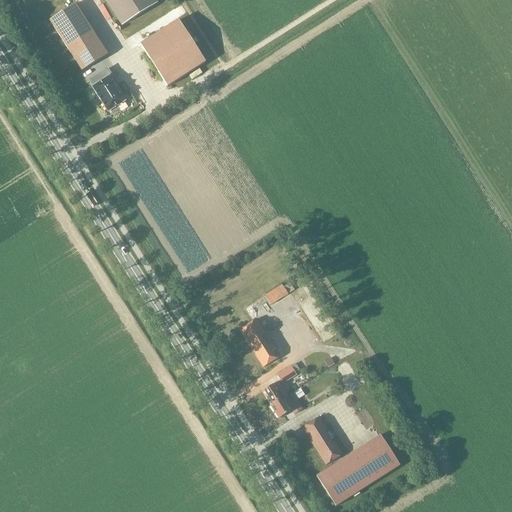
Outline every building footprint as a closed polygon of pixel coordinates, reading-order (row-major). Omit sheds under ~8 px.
[(69,0),(47,13),(77,65),(104,50),(75,0),(69,0)] [(105,0),(122,26),(158,3),(155,0),(105,0)] [(205,63),(191,41),(178,21),(140,45),(167,87),(205,63)] [(109,77),(92,87),(107,112),(110,111),(112,114),(118,110),(116,106),(124,101),(120,94),(122,93),(118,87),(116,88),(109,77)] [(270,306),(288,295),(281,285),(264,296),(270,306)] [(262,315),(266,312),(260,303),(255,306),(262,315)] [(263,368),(280,357),(256,320),(239,331),(263,368)] [(282,384),(296,375),(295,373),(299,371),(295,364),(291,366),(290,366),(276,375),(282,384)] [(286,395),(283,391),(278,382),(262,392),(270,405),(286,395)] [(291,403),(289,400),(286,395),(270,405),(279,419),(292,411),(294,415),(301,410),(295,400),(291,403)] [(325,466),(342,455),(318,417),(301,428),(325,466)] [(380,435),(316,476),(336,507),(399,466),(380,435)]
